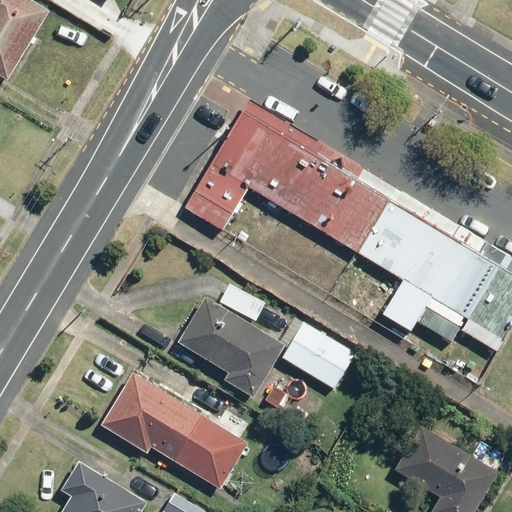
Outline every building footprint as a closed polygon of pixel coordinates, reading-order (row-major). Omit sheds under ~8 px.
[(0,0),(0,81),(6,85),(48,15),(22,0),(0,0)] [(511,322),(511,275),(246,110),(182,212),(221,236),(248,193),(496,348),(511,322)] [(283,348),(203,299),(176,344),(227,376),(223,382),(251,400),(283,348)] [(301,324),(280,360),(331,390),(352,354),(301,324)] [(246,445),(131,377),(100,428),(146,456),(150,450),(219,491),(246,445)] [(349,427),(327,413),(308,443),(330,457),(349,427)] [(473,511),(496,474),(419,428),(392,471),(438,499),(429,511),(473,511)] [(141,511),(145,504),(76,465),(60,493),(68,498),(60,511),(141,511)] [(201,511),(173,495),(162,511),(201,511)] [(511,511),(511,496),(501,511),(511,511)]
